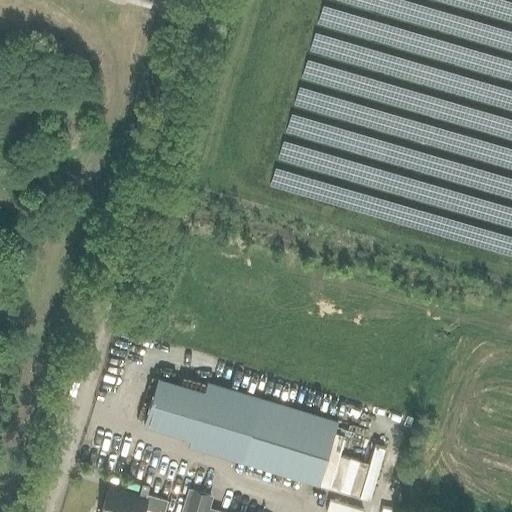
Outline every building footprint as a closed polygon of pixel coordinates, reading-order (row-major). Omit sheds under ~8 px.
[(143,425),(190,439),(204,389),(158,375),(143,425)] [(207,380),(204,389),(190,439),(187,446),(319,485),(338,419),(207,380)] [(222,511),(210,507),(213,494),(188,487),(180,511),(222,511)] [(146,499),(108,488),(100,511),(143,511),(144,508),(156,511),(164,511),(168,500),(147,494),(146,499)] [(340,511),(364,511),(366,506),(335,498),(332,510),(340,511)]
